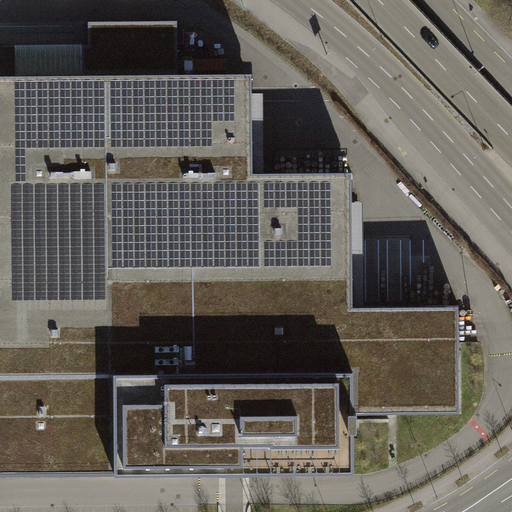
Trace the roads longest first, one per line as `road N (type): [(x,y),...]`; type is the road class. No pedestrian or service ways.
road 1 (primary): [(299,0),(391,76),(511,208)]
road 2 (primary): [(511,138),(378,0)]
